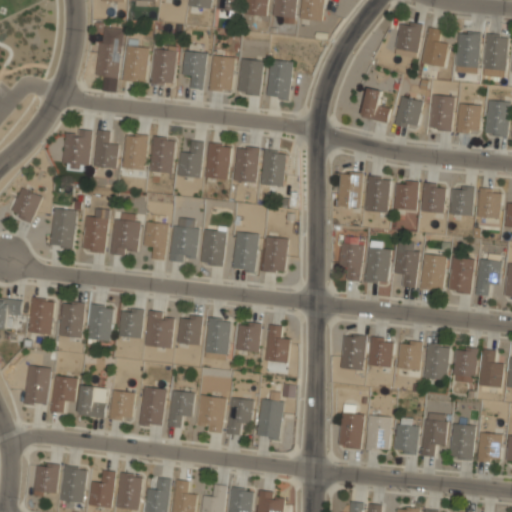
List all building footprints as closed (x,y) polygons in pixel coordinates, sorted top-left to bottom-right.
[(189,0),(189,6),(210,8),(210,0),(189,0)] [(240,11),(240,0),(217,0),(217,8),(240,11)] [(268,0),(245,0),(244,14),(267,16),(268,0)] [(274,0),(273,18),(295,20),(297,0),(274,0)] [(324,0),(302,0),(300,18),(322,20),(324,0)] [(417,57),(422,25),(400,21),(395,54),(417,57)] [(96,77),(118,79),(123,27),(101,25),(96,77)] [(440,30),(429,27),(422,62),(444,66),(449,42),(438,40),(440,30)] [(457,66),(478,67),(480,33),(458,32),(457,66)] [(504,76),(508,37),(486,34),(482,74),(504,76)] [(123,79),(145,81),(149,41),(127,39),(123,79)] [(172,84),(176,46),(155,44),(151,82),(172,84)] [(192,87),(203,88),(207,51),(184,49),(182,75),(193,76),(192,87)] [(209,89),(231,92),(235,56),(213,53),(209,89)] [(260,95),(264,59),(241,57),(238,93),(260,95)] [(271,58),(266,96),(288,99),(293,61),(271,58)] [(392,105),(380,100),(382,92),(370,88),(361,114),(386,123),(392,105)] [(451,130),(455,96),(433,93),(429,128),(451,130)] [(396,124),(417,128),(422,99),(401,95),(396,124)] [(507,136),(510,101),(488,99),(485,134),(507,136)] [(459,133),(481,132),(479,103),(458,104),(459,133)] [(88,170),(93,129),(76,127),(75,136),(66,135),(62,167),(88,170)] [(116,169),(120,142),(108,141),(110,130),(98,129),(93,165),(116,169)] [(123,168),(145,170),(148,134),(126,132),(123,168)] [(149,169),(171,173),(177,138),(154,134),(149,169)] [(199,178),(205,142),(194,140),(192,151),(181,149),(177,174),(199,178)] [(227,179),(231,144),(209,141),(205,176),(227,179)] [(234,180),(257,182),(260,146),(237,144),(234,180)] [(287,150),(264,149),(262,184),(284,186),(287,150)] [(362,207),(364,172),(340,170),(338,206),(362,207)] [(387,213),(391,178),(369,176),(365,210),(387,213)] [(418,209),(418,182),(395,182),(395,209),(418,209)] [(443,213),(446,186),(424,183),(421,211),(443,213)] [(43,196),(22,186),(9,213),(30,223),(43,196)] [(452,215),(474,215),(474,186),(452,186),(452,215)] [(502,190),(481,188),(477,216),(499,219),(502,190)] [(73,248),(77,209),(54,206),(50,245),(73,248)] [(141,213),(114,212),(112,254),(128,255),(129,246),(139,247),(141,213)] [(105,252),(109,218),(85,215),(81,249),(105,252)] [(174,216),(169,260),(195,263),(200,219),(174,216)] [(152,258),(165,259),(169,223),(146,220),(143,246),(154,247),(152,258)] [(222,265),(226,230),(204,228),(201,263),(222,265)] [(258,233),(236,231),(232,269),(255,271),(258,233)] [(285,272),(288,237),(265,235),(262,270),(285,272)] [(340,267),(349,268),(348,280),(360,280),(363,237),(341,236),(340,267)] [(365,281),(387,283),(389,249),(368,247),(365,281)] [(415,287),(418,251),(397,249),(395,274),(404,275),(403,286),(415,287)] [(421,288),(443,291),(446,255),(424,253),(421,288)] [(475,258),(453,255),(448,290),(470,293),(475,258)] [(501,256),(479,255),(477,294),(487,295),(488,285),(500,286),(501,256)] [(28,331),(52,334),(56,299),(32,297),(28,331)] [(0,328),(11,328),(11,318),(23,318),(23,298),(0,298),(0,328)] [(85,301),(61,300),(60,335),(83,337),(85,301)] [(110,340),(114,305),(91,303),(87,338),(110,340)] [(118,335),(141,338),(144,308),(121,306),(118,335)] [(170,348),(176,312),(150,308),(144,344),(170,348)] [(203,315),(181,312),(176,341),(199,345),(203,315)] [(207,356),(229,356),(229,317),(207,317),(207,356)] [(259,321),(238,321),(238,350),(259,350),(259,321)] [(266,360),(288,362),(291,336),(279,335),(280,324),(270,323),(266,360)] [(341,367),(363,370),(367,337),(344,334),(341,367)] [(394,339),(372,337),(369,364),(390,367),(394,339)] [(424,342),(401,339),(397,368),(420,371),(424,342)] [(447,379),(448,346),(427,345),(425,378),(447,379)] [(477,348),(455,348),(455,382),(477,382),(477,348)] [(502,387),(504,363),(495,362),(496,351),(483,349),(480,385),(502,387)] [(24,402),(47,405),(51,367),(28,364),(24,402)] [(77,376),(54,374),(51,411),(62,412),(63,402),(75,403),(77,376)] [(108,386),(82,383),(78,414),(104,417),(108,386)] [(161,426),(166,388),(144,386),(139,424),(161,426)] [(110,418),(132,420),(134,391),(112,389),(110,418)] [(191,419),(194,391),(172,389),(168,426),(179,427),(180,418),(191,419)] [(226,396),(200,393),(196,428),(222,432),(226,396)] [(258,436),(280,437),(282,395),(260,394),(258,436)] [(253,398),(231,396),(228,433),(238,434),(238,424),(251,425),(253,398)] [(338,445),(360,447),(364,412),(354,411),(354,404),(343,403),(338,445)] [(422,453),(444,456),(449,414),(426,411),(422,453)] [(367,448),(389,450),(391,415),(369,414),(367,448)] [(418,418),(396,418),(396,453),(418,453),(418,418)] [(450,458),(473,460),(475,424),(453,423),(450,458)] [(478,461),(500,462),(501,433),(479,432),(478,461)] [(61,464),(39,460),(34,489),(55,493),(61,464)] [(61,499),(84,502),(88,467),(65,464),(61,499)] [(89,504),(112,507),(117,471),(105,469),(103,479),(92,478),(89,504)] [(115,506),(137,510),(143,475),(122,471),(115,506)] [(147,486),(145,511),(167,511),(171,478),(160,477),(159,487),(147,486)] [(195,511),(198,492),(187,491),(189,480),(176,479),(172,511),(195,511)] [(202,495),(202,511),(225,511),(225,485),(214,485),(214,495),(202,495)] [(251,511),(255,490),(233,487),(229,511),(251,511)] [(282,511),(283,499),(276,498),(276,491),(259,490),(257,511),(282,511)] [(351,511),(340,511),(362,511),(363,503),(351,502),(351,511)] [(382,511),(383,504),(368,503),(368,511),(382,511)]
